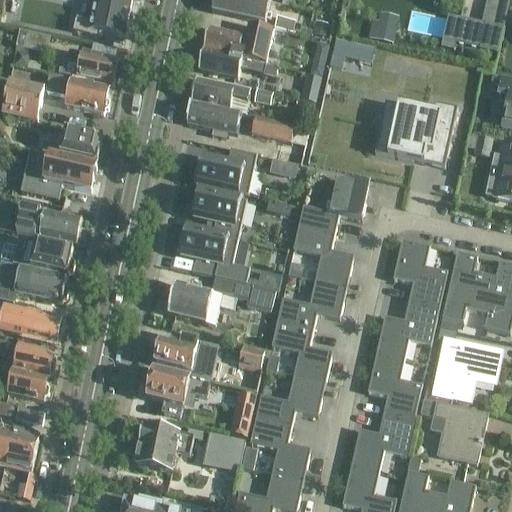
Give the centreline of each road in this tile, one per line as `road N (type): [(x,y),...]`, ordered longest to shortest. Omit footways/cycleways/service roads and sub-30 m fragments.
road 1 (residential): [(73,483),(99,482),(202,0)]
road 2 (residential): [(83,435),(58,423),(149,0)]
road 3 (secondary): [(83,435),(176,0)]
road 4 (residential): [(511,246),(400,222),(376,231),(316,511)]
